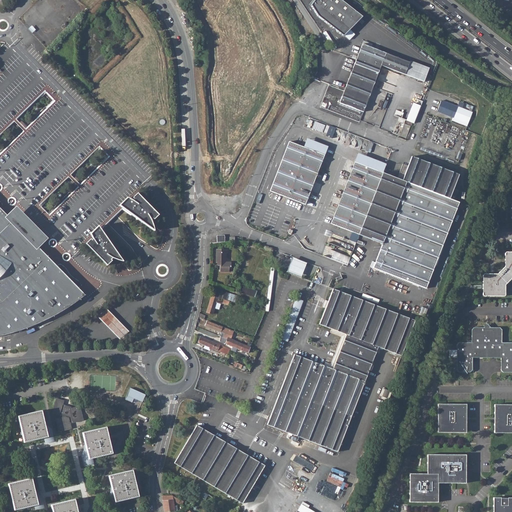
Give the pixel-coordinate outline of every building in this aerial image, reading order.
[(341,0),(315,0),(311,5),(318,16),(344,36),(363,17),(341,0)] [(362,44),(356,60),(362,62),(378,68),(380,69),(381,65),(405,74),(409,62),(362,44)] [(362,62),(356,60),(349,78),(346,86),(340,103),(363,111),(380,69),(378,68),(362,62)] [(462,109),(441,101),(437,111),(468,123),(470,117),(461,113),(462,109)] [(461,113),(470,117),(472,113),(462,109),(461,113)] [(327,133),(326,136),(333,138),(336,128),(316,121),(313,129),(327,133)] [(406,139),(411,127),(404,124),(400,136),(406,139)] [(324,155),(327,148),(306,139),(303,147),(324,155)] [(303,147),(289,142),(270,191),(305,204),(324,155),(303,147)] [(355,162),(383,173),(386,165),(357,154),(355,162)] [(383,173),(355,162),(331,224),(383,243),(373,268),(426,288),(459,202),(452,200),(454,196),(451,195),(458,174),(412,156),(408,166),(403,164),(397,178),(383,173)] [(9,170),(16,177),(18,175),(11,168),(9,170)] [(23,184),(30,191),(32,189),(25,182),(23,184)] [(119,206),(154,231),(153,226),(151,220),(153,219),(154,220),(159,215),(137,193),(132,198),(133,199),(132,200),(127,198),(119,206)] [(19,208),(9,217),(0,208),(0,215),(0,216),(1,216),(3,216),(4,216),(5,216),(6,216),(6,218),(7,220),(9,220),(9,221),(9,222),(10,223),(9,224),(9,225),(9,226),(8,227),(6,229),(8,231),(11,229),(25,243),(23,246),(25,248),(28,246),(46,256),(38,247),(45,240),(47,237),(19,208)] [(0,332),(2,333),(2,336),(18,332),(42,322),(39,319),(40,318),(43,316),(50,318),(69,307),(85,295),(58,268),(55,270),(53,269),(55,264),(46,256),(28,246),(25,248),(23,246),(25,243),(11,229),(8,231),(6,229),(8,227),(9,226),(9,225),(9,224),(10,223),(9,222),(9,221),(9,220),(7,220),(6,218),(6,216),(5,216),(4,216),(3,216),(1,216),(0,216),(0,215),(0,332)] [(64,226),(71,233),(73,231),(66,224),(64,226)] [(98,226),(92,233),(90,234),(93,239),(92,240),(90,239),(86,244),(107,266),(112,261),(111,260),(112,258),(118,261),(123,262),(103,233),(98,226)] [(228,249),(216,249),(216,266),(220,266),(220,271),(229,272),(229,269),(231,269),(231,262),(226,262),(226,253),(227,253),(228,249)] [(327,258),(349,265),(352,257),(330,249),(327,258)] [(511,251),(506,252),(505,253),(505,267),(497,274),(484,274),(483,275),(483,295),(484,296),(504,296),(505,295),(505,285),(509,279),(511,276),(511,251)] [(289,271),(300,275),(304,264),(293,260),(289,271)] [(242,293),(255,297),(257,291),(244,286),(242,293)] [(237,296),(214,289),(212,295),(218,297),(235,302),(237,296)] [(331,328),(346,334),(333,369),(327,367),(328,363),(325,362),(324,366),(294,355),(268,423),(267,424),(338,451),(378,346),(401,355),(415,320),(340,292),(333,289),(328,301),(325,308),(319,324),(331,328)] [(212,295),(207,312),(213,314),(215,308),(219,309),(221,304),(222,304),(222,303),(228,305),(230,301),(218,297),(212,295)] [(290,341),(302,300),(295,297),(282,339),(290,341)] [(107,310),(98,318),(121,341),(129,333),(107,310)] [(233,331),(207,321),(205,326),(220,332),(221,331),(225,333),(223,338),(227,339),(228,338),(230,339),(233,331)] [(483,327),(474,327),(472,329),(472,342),(459,342),(457,344),(457,370),(459,372),(470,372),(472,370),(472,357),(501,358),(501,370),(503,372),(511,372),(511,342),(502,342),(502,329),(500,327),(491,327),(487,324),(483,327)] [(327,367),(333,369),(346,334),(331,328),(330,332),(341,337),(331,364),(328,363),(327,367)] [(229,349),(200,336),(197,342),(205,345),(204,348),(209,350),(210,349),(213,350),(214,349),(227,355),(229,349)] [(230,339),(228,338),(227,339),(223,338),(220,336),(220,341),(226,344),(233,346),(231,349),(231,350),(235,351),(236,351),(246,355),(250,347),(230,339)] [(233,366),(244,371),(246,367),(235,362),(233,366)] [(145,394),(130,388),(125,399),(132,402),(132,401),(133,399),(136,400),(142,402),(145,394)] [(388,399),(391,391),(383,388),(380,396),(388,399)] [(60,414),(61,414),(60,418),(56,419),(59,432),(72,429),(70,423),(74,422),(83,420),(80,406),(70,409),(68,409),(64,408),(65,405),(63,404),(64,400),(57,398),(52,413),(59,415),(60,414)] [(438,432),(466,432),(466,418),(466,404),(438,404),(438,432)] [(494,418),(494,433),(511,432),(511,404),(494,404),(494,418)] [(54,440),(51,430),(47,432),(44,422),(42,410),(18,416),(24,442),(44,437),(45,442),(54,440)] [(264,465),(197,425),(174,463),(239,501),(242,503),(264,465)] [(106,427),(83,433),(88,454),(83,455),(85,465),(93,463),(92,458),(112,453),(106,427)] [(297,455),(293,461),(314,473),(319,464),(304,454),(302,458),(297,455)] [(466,455),(427,454),(427,474),(410,473),(409,502),(438,502),(438,488),(438,483),(466,483),(466,455)] [(132,470),(109,476),(114,497),(109,498),(111,507),(120,505),(118,501),(139,496),(132,470)] [(330,472),(323,488),(338,494),(345,478),(330,472)] [(32,478),(8,483),(14,510),(35,505),(36,510),(44,508),(42,498),(37,499),(32,478)] [(173,496),(162,496),(164,511),(165,511),(178,510),(177,505),(174,506),(174,501),(182,505),(184,501),(173,496)] [(511,511),(511,497),(493,497),(493,511),(511,511)] [(77,511),(75,499),(51,505),(52,511),(77,511)] [(301,511),(316,511),(302,503),(298,510),(301,511)]
